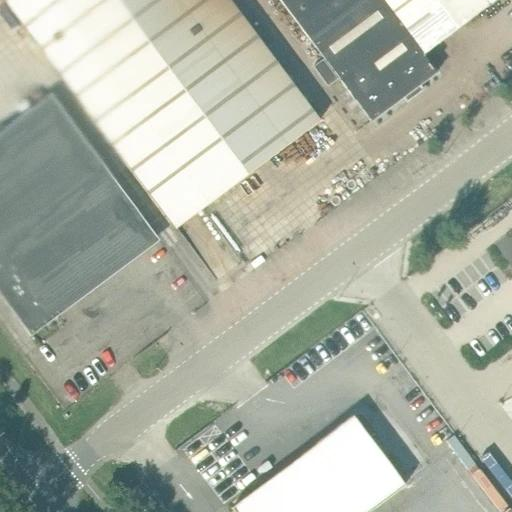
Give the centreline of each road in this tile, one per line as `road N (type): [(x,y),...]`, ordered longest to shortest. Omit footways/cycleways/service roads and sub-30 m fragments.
road 1 (unclassified): [(29,497),(511,134)]
road 2 (unknown): [(441,511),(445,487),(362,398),(271,405),(254,400),(214,358)]
road 3 (unknown): [(357,250),(511,464)]
